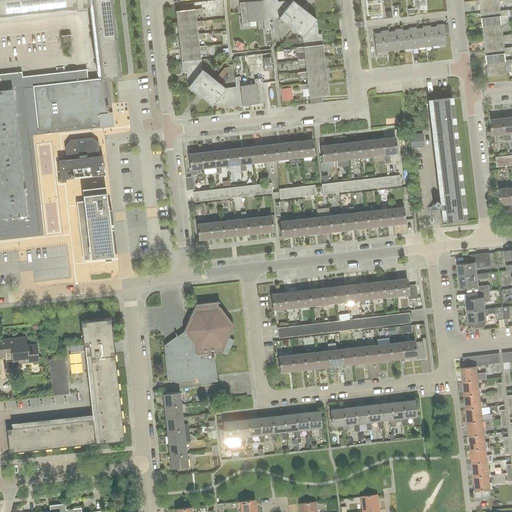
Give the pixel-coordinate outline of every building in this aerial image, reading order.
[(100,78),(105,78),(121,76),(120,75),(111,0),(0,0),(0,13),(77,5),(77,7),(80,9),(90,8),(97,71),(100,71),(101,78),(100,78)] [(264,20),(261,0),(240,3),(242,27),(250,27),(250,22),(264,20)] [(279,18),(293,0),(278,2),(277,0),(264,0),(261,0),(264,20),(265,29),(270,29),(269,19),(279,18)] [(317,19),(293,0),(279,18),(302,37),(315,21),(317,19)] [(485,0),(480,1),(482,13),(501,11),(500,4),(507,3),(506,0),(485,0)] [(196,22),(196,14),(203,14),(202,9),(195,9),(176,11),(177,24),(196,22)] [(502,23),(502,16),(509,15),(508,10),(501,11),(482,13),(483,26),(509,23),(509,22),(502,23)] [(198,34),(197,27),(204,26),(203,21),(196,22),(177,24),(179,36),(198,34)] [(317,23),(315,21),(302,37),(304,47),(323,45),(322,34),(318,34),(317,23)] [(510,27),(509,23),(483,26),(485,38),(511,35),(504,36),(503,28),(510,27)] [(444,24),(430,26),(432,46),(446,44),(444,24)] [(432,46),(430,26),(416,28),(418,48),(432,46)] [(418,48),(416,28),(402,29),(404,49),(418,48)] [(404,49),(402,29),(388,31),(390,51),(404,49)] [(390,51),(388,31),(374,32),(376,52),(390,51)] [(199,47),(198,39),(205,39),(205,34),(198,34),(179,36),(180,49),(199,47)] [(62,45),(72,44),(71,35),(61,36),(62,45)] [(504,41),(511,40),(511,35),(485,38),(486,51),(511,47),(505,48),(504,41)] [(244,44),(238,41),(235,46),(241,49),(244,44)] [(323,45),(304,47),(297,48),(297,53),(304,52),(305,59),(324,57),(323,45)] [(201,59),(200,52),(207,51),(206,46),(199,47),(180,49),(182,61),(201,59)] [(511,59),(507,60),(506,53),(511,52),(511,47),(486,51),(487,63),(511,60),(511,59)] [(247,57),(248,65),(260,64),(259,56),(247,57)] [(324,57),(305,59),(298,60),(299,65),(306,64),(306,72),(326,69),(324,57)] [(189,85),(202,69),(201,59),(182,61),(183,72),(186,72),(188,83),(189,85)] [(508,74),(507,65),(511,64),(511,60),(487,63),(489,76),(508,74)] [(226,88),(202,69),(189,85),(188,87),(212,106),(213,104),(226,88)] [(326,69),(306,72),(299,73),(300,78),(307,77),(308,84),(327,82),(326,69)] [(39,231),(29,141),(29,137),(28,134),(29,133),(28,131),(110,122),(107,104),(105,78),(100,78),(88,80),(87,70),(22,77),(22,72),(0,74),(0,235),(6,235),(39,231)] [(224,83),(228,78),(225,74),(220,79),(224,83)] [(250,105),(248,85),(241,85),(240,77),(235,77),(236,87),(238,106),(250,105)] [(265,103),(262,78),(255,79),(255,84),(248,85),(250,105),(265,103)] [(327,82),(308,84),(301,85),(302,90),(308,89),(309,97),(329,95),(327,82)] [(238,106),(236,87),(226,88),(213,104),(215,105),(227,104),(227,107),(238,106)] [(280,87),(281,99),(292,99),(291,87),(280,87)] [(428,100),(440,204),(436,201),(433,204),(437,207),(438,210),(441,210),(443,224),(467,221),(452,97),(428,100)] [(506,134),(504,118),(491,119),(493,136),(506,134)] [(424,148),(423,134),(410,135),(412,149),(424,148)] [(103,155),(99,156),(97,142),(92,137),(70,140),(65,147),(66,159),(59,160),(61,179),(105,174),(103,155)] [(383,139),(385,155),(386,164),(391,163),(390,154),(397,153),(395,137),(383,139)] [(385,155),(383,139),(370,140),(372,156),(385,155)] [(312,140),(300,141),(302,157),(314,156),(312,140)] [(372,156),(370,140),(358,142),(360,158),(372,156)] [(302,157),(300,141),(288,143),(290,159),(302,157)] [(360,158),(358,142),(346,143),(348,159),(360,158)] [(290,159),(288,143),(275,144),(277,160),(290,159)] [(348,159),(346,143),(333,144),(335,160),(348,159)] [(277,160),(275,144),(263,145),(265,161),(277,160)] [(335,160),(333,144),(321,146),(323,162),(335,160)] [(265,161),(263,145),(251,147),(253,163),(265,161)] [(253,163),(251,147),(238,148),(240,164),(253,163)] [(240,164),(238,148),(226,150),(228,166),(240,164)] [(228,166),(226,150),(214,151),(216,167),(228,166)] [(216,167),(214,151),(201,153),(203,169),(216,167)] [(203,169),(201,153),(189,154),(191,170),(203,169)] [(195,188),(193,176),(186,177),(188,189),(195,188)] [(511,203),(511,187),(511,188),(511,185),(507,185),(507,188),(500,189),(502,205),(511,203)] [(104,187),(85,189),(83,189),(83,192),(83,195),(84,202),(82,209),(78,209),(78,208),(77,209),(79,217),(83,252),(83,257),(84,260),(99,258),(100,259),(105,258),(115,256),(114,256),(109,213),(107,192),(106,192),(106,189),(106,187),(104,187)] [(403,207),(391,209),(393,225),(405,223),(403,207)] [(393,225),(391,209),(379,210),(381,226),(393,225)] [(331,232),(330,216),(324,216),(323,210),(318,211),(318,217),(317,217),(319,233),(331,232)] [(381,226),(379,210),(366,211),(368,227),(381,226)] [(368,227),(366,211),(354,213),(356,229),(368,227)] [(356,229),(354,213),(342,214),(344,230),(356,229)] [(344,230),(342,214),(330,216),(331,232),(344,230)] [(272,215),(259,217),(261,233),(273,231),(272,215)] [(261,233),(259,217),(247,218),(249,234),(261,233)] [(319,233),(317,217),(305,219),(307,235),(319,233)] [(249,234),(247,218),(234,220),(236,236),(249,234)] [(307,235),(305,219),(293,220),(294,236),(307,235)] [(236,236),(234,220),(222,221),(224,237),(236,236)] [(294,236),(293,220),(280,221),(282,237),(294,236)] [(224,237),(222,221),(210,222),(211,238),(224,237)] [(211,238),(210,222),(197,224),(199,240),(211,238)] [(475,262),(458,264),(459,276),(477,274),(476,268),(491,266),(490,253),(474,255),(475,262)] [(487,273),(477,274),(459,276),(461,288),(477,287),(478,292),(489,291),(489,285),(478,286),(478,279),(488,278),(487,273)] [(407,278),(395,280),(397,296),(409,294),(409,300),(418,299),(416,285),(408,286),(407,278)] [(397,296),(395,280),(383,281),(384,297),(397,296)] [(384,297),(383,281),(370,283),(372,299),(384,297)] [(372,299),(370,283),(358,284),(360,300),(372,299)] [(360,300),(358,284),(346,286),(347,302),(360,300)] [(347,302),(346,286),(333,287),(335,303),(347,302)] [(335,303),(333,287),(321,288),(323,304),(335,303)] [(323,304),(321,288),(309,290),(310,306),(323,304)] [(310,306),(309,290),(296,291),(298,307),(310,306)] [(298,307),(296,291),(284,293),(286,309),(298,307)] [(491,302),(489,291),(478,292),(478,298),(466,299),(468,311),(485,309),(484,302),(491,302)] [(286,309),(284,293),(272,294),(274,310),(286,309)] [(234,340),(228,337),(234,325),(220,307),(220,302),(196,304),(184,331),(164,346),(168,382),(199,378),(199,383),(216,381),(213,353),(222,352),(228,354),(234,340)] [(487,321),(486,314),(496,313),(497,320),(505,319),(503,307),(485,309),(468,311),(469,323),(475,323),(475,325),(478,327),(484,326),(485,324),(485,321),(487,321)] [(124,440),(111,317),(80,321),(83,345),(89,345),(97,419),(6,429),(9,453),(124,440)] [(401,333),(412,332),(411,325),(400,326),(401,333)] [(17,364),(39,362),(37,344),(27,345),(26,336),(0,339),(0,357),(12,356),(13,361),(4,362),(6,374),(18,373),(17,364)] [(392,360),(390,343),(389,337),(377,339),(378,345),(379,361),(392,360)] [(423,342),(415,343),(415,341),(402,342),(404,358),(416,357),(416,359),(425,358),(423,342)] [(404,358),(402,342),(390,343),(392,360),(404,358)] [(379,361),(378,345),(365,346),(367,362),(379,361)] [(367,362),(365,346),(353,348),(355,364),(367,362)] [(355,364),(353,348),(341,349),(343,365),(355,364)] [(343,365),(341,349),(328,351),(330,367),(343,365)] [(330,367),(328,351),(316,352),(318,368),(330,367)] [(318,368),(316,352),(304,353),(306,369),(318,368)] [(306,369),(304,353),(291,355),(293,371),(306,369)] [(293,371),(291,355),(279,356),(281,372),(293,371)] [(69,394),(65,358),(49,359),(53,395),(69,394)] [(486,372),(478,373),(477,366),(461,368),(463,382),(479,380),(487,379),(486,372)] [(480,393),(479,380),(463,382),(465,395),(480,393)] [(181,400),(180,392),(163,394),(164,407),(181,405),(181,404),(185,404),(184,399),(181,400)] [(481,403),(480,393),(465,395),(466,409),(482,407),(488,407),(487,402),(481,403)] [(415,400),(402,401),(404,418),(407,417),(414,416),(415,425),(419,424),(418,415),(417,416),(415,400)] [(404,418),(402,401),(391,403),(392,419),(395,419),(402,418),(403,426),(408,425),(407,417),(404,418)] [(392,419),(391,403),(379,404),(380,420),(383,420),(390,419),(391,427),(396,427),(395,419),(392,419)] [(380,420),(379,404),(367,406),(369,422),(371,421),(378,421),(379,429),(384,428),(383,420),(380,420)] [(183,417),(181,405),(164,407),(166,419),(183,417)] [(369,422),(367,406),(355,407),(357,423),(359,423),(360,431),(372,430),(371,421),(369,422)] [(357,423),(355,407),(343,408),(345,425),(347,424),(354,423),(355,432),(360,431),(359,423),(357,423)] [(483,415),(482,407),(466,409),(468,423),(483,421),(493,420),(493,414),(483,415)] [(345,425),(343,408),(331,410),(332,426),(340,425),(341,431),(343,431),(343,433),(348,432),(347,424),(345,425)] [(320,411),(307,412),(309,429),(311,428),(312,437),(324,435),(323,427),(321,427),(320,411)] [(309,429),(307,412),(295,414),(297,430),(299,430),(307,429),(308,437),(312,437),(311,428),(309,429)] [(297,430),(295,414),(284,415),(285,431),(287,431),(295,430),(296,438),(300,438),(299,430),(297,430)] [(285,431),(284,415),(272,417),(273,433),(276,433),(283,432),(284,440),(288,439),(287,431),(285,431)] [(187,417),(183,417),(166,419),(167,431),(192,428),(191,426),(189,427),(188,424),(187,424),(187,417)] [(273,433),(272,417),(260,418),(262,434),(264,434),(271,433),(272,441),(276,441),(276,433),(273,433)] [(262,434),(260,418),(248,419),(250,436),(252,435),(253,443),(265,442),(264,434),(262,434)] [(250,436),(248,419),(236,421),(238,437),(240,437),(247,436),(248,444),(253,443),(252,435),(250,436)] [(238,437),(236,421),(224,422),(224,430),(220,430),(222,447),(241,445),(240,437),(238,437)] [(485,434),(483,421),(468,423),(469,436),(485,434)] [(194,428),(192,428),(167,431),(169,444),(185,442),(190,441),(189,433),(194,432),(194,428)] [(486,448),(485,434),(469,436),(471,450),(486,448)] [(187,454),(185,442),(169,444),(170,456),(187,454)] [(491,455),(487,455),(486,448),(471,450),(472,464),(488,462),(492,461),(491,455)] [(239,458),(238,449),(231,450),(232,459),(239,458)] [(188,467),(187,454),(170,456),(171,469),(188,467)] [(489,475),(488,462),(472,464),(474,477),(489,475)] [(491,489),(489,475),(474,477),(475,490),(473,490),(474,499),(491,498),(490,489),(491,489)] [(361,497),(362,511),(379,510),(377,495),(361,497)] [(240,502),(240,511),(256,511),(255,500),(240,502)] [(299,504),(299,511),(317,511),(316,502),(299,504)]
